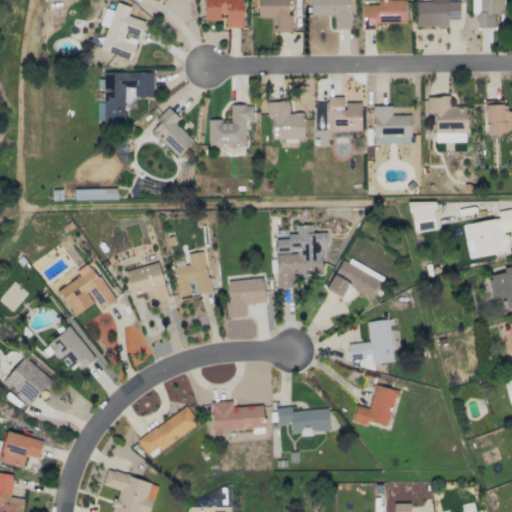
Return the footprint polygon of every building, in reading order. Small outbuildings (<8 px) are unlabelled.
[(203,0),(204,20),(223,20),(223,27),(242,27),(241,0),(203,0)] [(290,32),(291,15),(287,15),(287,0),(257,0),(257,17),(271,17),(270,32),(290,32)] [(310,0),(311,15),(334,15),(334,28),(349,28),(349,0),(310,0)] [(374,23),(405,22),(404,0),(376,0),(376,4),(361,4),(361,29),(374,29),(374,23)] [(447,26),(447,19),(458,19),(458,1),(447,1),(447,0),(430,0),(430,1),(416,1),(415,26),(447,26)] [(99,50),(130,59),(137,38),(138,39),(144,21),(127,16),(129,6),(115,2),(113,11),(104,8),(99,25),(105,27),(99,50)] [(360,130),(360,102),(342,102),(342,96),(326,97),(326,123),(330,123),(330,131),(360,130)] [(434,132),(466,133),(467,107),(448,106),(449,96),(426,96),(425,111),(434,112),(434,132)] [(266,101),(266,116),(271,116),(271,139),(303,138),(302,112),(287,113),(287,101),(266,101)] [(511,132),(511,111),(502,111),(502,103),(486,103),(486,132),(511,132)] [(208,146),(244,146),(244,120),(251,120),(251,104),(229,104),(229,119),(207,119),(208,146)] [(410,142),(409,114),(390,115),(390,105),(372,106),(373,143),(410,142)] [(178,118),(167,107),(156,118),(159,121),(150,132),(177,157),(192,140),(174,123),(178,118)] [(464,134),(435,134),(435,141),(464,142),(464,134)] [(411,230),(434,229),(433,201),(410,202),(411,230)] [(461,224),(467,258),(507,251),(504,232),(511,230),(511,222),(510,209),(496,211),(497,218),(461,224)] [(276,287),(294,287),(294,275),(321,274),(320,244),(328,244),(328,232),(312,232),(311,224),(295,225),(295,233),(286,234),(286,238),(275,239),(275,254),(276,287)] [(173,266),(177,296),(189,294),(187,280),(193,279),(195,294),(209,292),(204,251),(187,253),(188,264),(173,266)] [(371,299),(382,277),(342,256),(325,289),(341,297),(346,286),(371,299)] [(78,275),(57,290),(73,315),(93,302),(99,310),(114,300),(88,262),(75,270),(78,275)] [(167,298),(157,262),(124,271),(131,295),(147,291),(150,302),(167,298)] [(511,305),(511,287),(508,266),(502,267),(503,272),(487,275),(492,299),(503,297),(505,307),(511,305)] [(245,316),(244,304),(264,302),(262,277),(226,280),(228,301),(224,301),(225,317),(245,316)] [(346,343),(348,360),(364,359),(364,356),(370,355),(371,363),(391,362),(389,319),(366,320),(368,342),(346,343)] [(511,321),(503,323),(511,361),(511,360),(511,321)] [(82,369),(95,357),(66,326),(46,345),(67,368),(75,361),(82,369)] [(50,377),(21,357),(1,383),(30,404),(50,377)] [(395,390),(374,384),(368,408),(355,405),(351,421),(367,425),(368,421),(386,426),(395,390)] [(261,405),(231,407),(231,401),(210,401),(211,430),(262,429),(261,405)] [(147,457),(196,423),(184,406),(136,440),(147,457)] [(328,431),(327,408),(290,410),(290,406),(274,407),(275,425),(289,424),(290,434),(328,431)] [(38,457),(41,441),(29,438),(30,435),(6,430),(3,441),(0,440),(0,455),(0,456),(0,458),(0,461),(22,466),(24,455),(38,457)] [(148,511),(157,484),(106,469),(101,485),(117,489),(110,511),(148,511)] [(0,511),(20,511),(23,498),(9,496),(12,474),(0,472),(0,511)]
